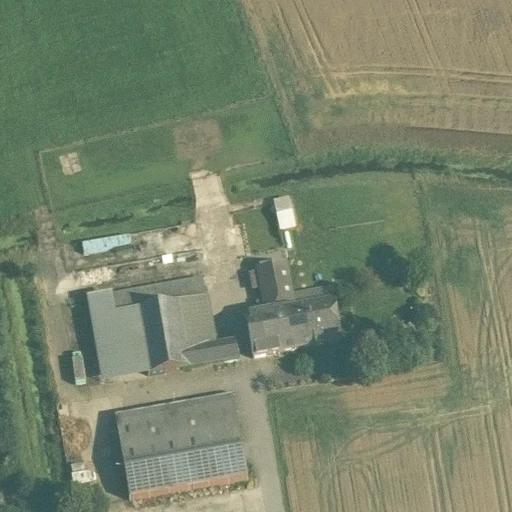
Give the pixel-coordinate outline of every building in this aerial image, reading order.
[(283,230),(299,229),(297,199),(282,199),(283,230)] [(196,227),(77,246),(82,272),(200,252),(196,227)] [(268,315),(245,320),(253,361),(291,354),(283,313),(293,311),(285,270),(260,274),(268,315)] [(203,281),(112,297),(127,382),(190,371),(188,352),(215,347),(203,281)] [(127,382),(112,297),(88,301),(104,386),(127,382)] [(293,311),(283,313),(291,354),(342,344),(334,303),(293,311)] [(215,347),(188,352),(190,371),(239,362),(236,344),(215,347)] [(234,400),(116,421),(130,504),(249,483),(234,400)]
